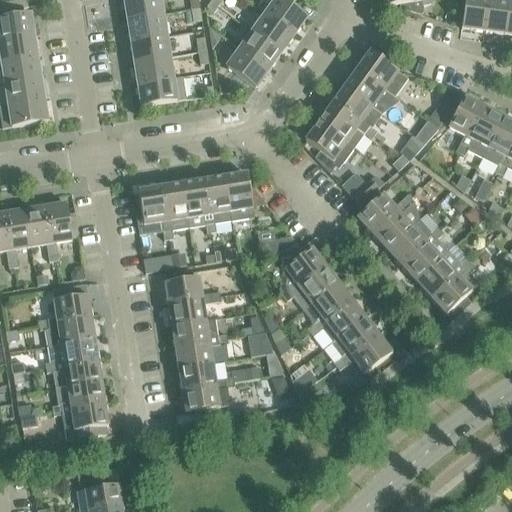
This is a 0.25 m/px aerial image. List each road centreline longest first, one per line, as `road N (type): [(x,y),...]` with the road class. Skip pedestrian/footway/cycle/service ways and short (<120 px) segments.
road 1 (residential): [(141,440),(99,162)]
road 2 (tertiary): [(511,392),(365,511)]
road 3 (residential): [(511,78),(342,25)]
road 4 (residential): [(99,162),(70,0)]
road 5 (residential): [(99,162),(256,135)]
road 6 (residential): [(256,135),(342,25)]
road 7 (residential): [(334,232),(256,135)]
